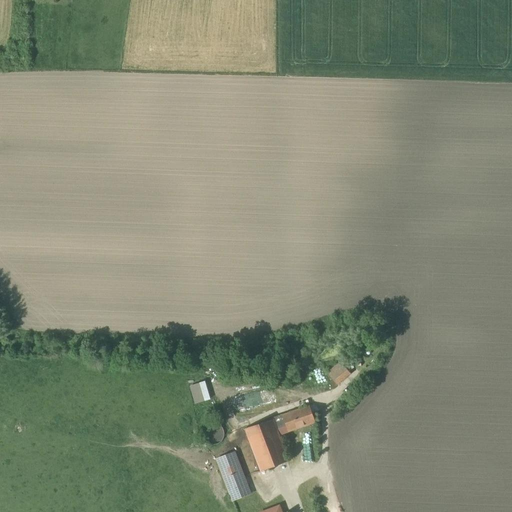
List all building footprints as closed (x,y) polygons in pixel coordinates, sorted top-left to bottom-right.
[(342,386),(356,372),(344,359),(329,373),(342,386)] [(193,386),(199,404),(216,398),(209,380),(193,386)] [(306,408),(278,417),(284,434),(311,425),(306,408)] [(270,421),(242,431),(258,474),(286,464),(270,421)] [(232,454),(214,461),(230,502),(248,495),(232,454)]
